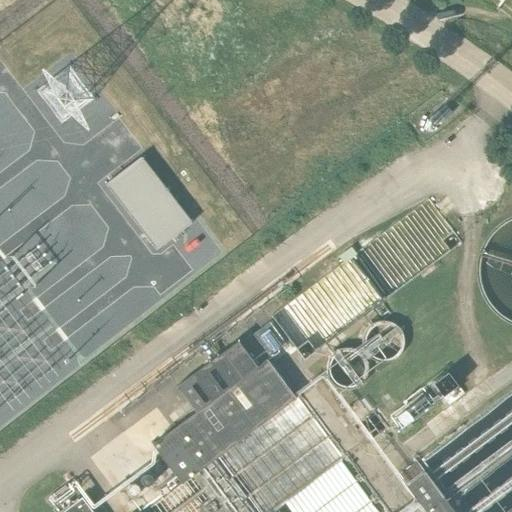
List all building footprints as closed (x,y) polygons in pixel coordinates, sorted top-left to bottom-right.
[(503,1),(501,0),(478,0),(494,12),(503,1)] [(51,188),(70,175),(57,156),(38,168),(51,188)] [(140,157),(104,185),(155,250),(191,224),(140,157)] [(89,193),(65,211),(123,290),(148,272),(89,193)] [(265,358),(256,365),(236,338),(173,385),(194,412),(151,445),(182,485),(295,398),(265,358)] [(429,378),(444,395),(463,379),(447,362),(429,378)] [(453,511),(415,460),(397,473),(425,511),(453,511)] [(92,511),(81,497),(61,511),(92,511)]
